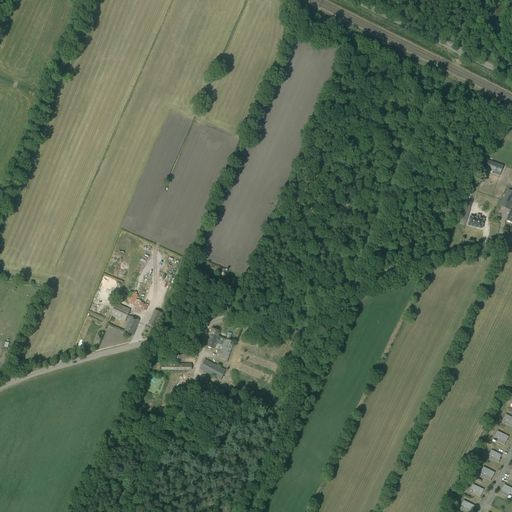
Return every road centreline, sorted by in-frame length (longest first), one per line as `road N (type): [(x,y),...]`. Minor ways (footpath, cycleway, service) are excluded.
road 1 (unclassified): [(0,387),(511,237)]
road 2 (unknown): [(203,324),(189,383),(135,511)]
road 3 (tertiary): [(511,77),(354,0)]
